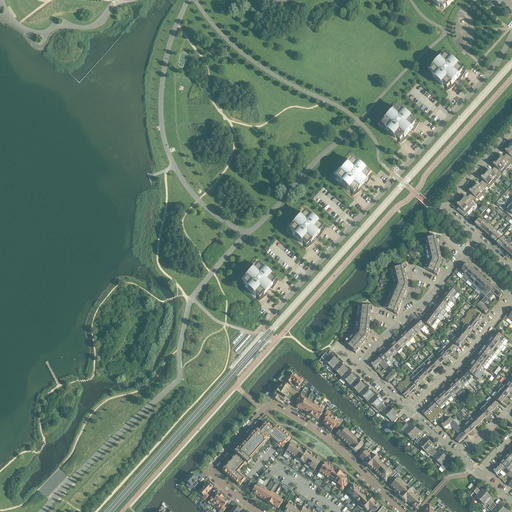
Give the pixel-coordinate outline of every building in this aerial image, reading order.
[(431,0),(440,7),(441,6),(444,8),(446,5),(447,6),(447,7),(453,0),(431,0)] [(448,90),(448,91),(452,88),(455,85),(453,84),(459,77),(461,78),(461,79),(463,75),(466,72),(465,71),(465,72),(462,71),(458,68),(459,67),(460,67),(460,66),(450,57),(450,58),(449,59),(445,56),(442,59),(441,58),(432,68),(433,68),(434,69),(431,72),(434,76),(433,77),(433,76),(433,77),(443,86),(443,85),(444,84),(447,87),(449,90),(448,90)] [(401,143),(405,141),(408,138),(406,136),(412,129),(414,131),(416,128),(419,124),(418,124),(418,125),(415,123),(411,120),(412,119),(413,119),(403,110),(402,111),(398,108),(395,112),(394,111),(394,110),(385,120),(386,121),(386,120),(387,121),(384,125),(387,128),(386,129),(396,138),(397,137),(400,140),(402,142),(401,143)] [(511,162),(511,161),(506,156),(504,158),(501,156),(499,158),(500,158),(498,160),(499,160),(498,161),(507,169),(511,162)] [(354,195),(354,196),(358,193),(361,190),(359,189),(365,182),(367,183),(367,184),(369,180),(371,176),(371,177),(368,176),(364,172),(365,171),(366,172),(366,171),(356,162),(356,163),(355,164),(351,161),(348,164),(347,163),(338,173),(339,173),(340,174),(337,177),(340,181),(339,182),(339,181),(339,182),(349,191),(349,190),(350,189),(353,192),(355,195),(354,195)] [(507,169),(498,161),(498,162),(497,161),(495,163),(493,165),(496,167),(494,169),(501,175),(507,169)] [(501,175),(494,169),(492,171),(489,169),(487,171),(488,171),(486,173),(487,174),(486,174),(495,182),(501,175)] [(495,182),(486,174),(485,175),(485,174),(483,176),(481,178),(483,180),(481,182),(489,189),(495,182)] [(489,189),(481,182),(479,184),(477,182),(475,184),(475,185),(474,187),(475,187),(474,188),(483,196),(487,191),(485,189),(487,187),(489,189)] [(483,196),(474,188),(473,189),(473,188),(471,190),(469,192),(471,193),(469,195),(475,201),(477,199),(478,200),(483,196)] [(475,201),(469,195),(467,198),(465,196),(463,198),(462,200),(463,201),(462,201),(471,209),(475,204),(472,202),(473,200),(475,201)] [(471,209),(462,201),(461,202),(460,201),(459,203),(457,205),(459,207),(456,210),(464,217),(471,209)] [(307,248),(311,245),(314,243),(314,242),(314,243),(312,241),(318,234),(320,236),(322,233),(324,229),(321,228),(317,225),(318,224),(319,224),(309,215),(308,216),(304,213),(301,217),(300,216),(300,215),(291,225),(291,226),(292,225),(293,226),(290,230),(293,233),(292,234),(302,243),(303,242),(306,245),(306,244),(308,247),(307,248)] [(481,217),(475,224),(479,228),(485,221),(481,217)] [(483,231),(489,225),(491,222),(487,219),(485,221),(479,228),(480,227),(483,231)] [(489,225),(483,231),(487,234),(493,228),(489,225)] [(493,228),(487,234),(491,238),(491,239),(497,232),(493,228)] [(495,242),(503,234),(499,230),(497,232),(491,239),(495,242)] [(435,238),(424,240),(421,241),(425,257),(425,260),(424,262),(422,268),(435,273),(434,275),(435,275),(435,274),(437,275),(437,276),(440,269),(437,268),(440,263),(440,260),(436,243),(439,243),(437,236),(435,237),(435,236),(434,236),(435,238)] [(502,237),(496,243),(500,247),(507,240),(502,237)] [(505,250),(511,244),(511,242),(511,241),(508,238),(507,240),(500,247),(501,247),(505,250)] [(463,268),(460,266),(454,273),(461,279),(472,267),(469,265),(467,263),(463,268)] [(402,267),(391,270),(389,270),(391,281),(391,284),(391,287),(382,307),(395,313),(394,314),(395,314),(397,315),(400,308),(402,303),(409,286),(407,272),(405,265),(405,266),(402,266),(402,267)] [(260,300),(260,301),(264,298),(267,295),(265,294),(271,286),(273,288),(273,289),(275,285),(277,281),(277,282),(274,281),(270,277),(271,276),(272,277),(272,276),(262,267),(262,268),(261,269),(257,266),(254,269),(253,268),(244,278),(245,278),(246,279),(242,282),(246,285),(245,286),(245,287),(255,296),(255,295),(256,294),(259,297),(261,300),(260,300)] [(472,267),(461,279),(466,283),(476,271),(474,270),(472,267)] [(476,271),(466,283),(470,287),(481,275),(478,273),(476,271)] [(481,275),(470,287),(475,291),(485,279),(483,278),(481,275)] [(485,279),(475,291),(479,295),(490,283),(487,281),(485,279)] [(490,283),(479,295),(483,299),(485,297),(494,287),(492,286),(490,283)] [(460,295),(451,287),(449,290),(448,291),(447,290),(447,289),(445,288),(443,289),(457,299),(460,295)] [(494,287),(485,297),(489,300),(494,294),(500,298),(502,295),(494,287)] [(457,299),(443,289),(442,291),(445,293),(446,293),(445,295),(444,296),(453,304),(457,299)] [(453,304),(444,296),(443,298),(441,299),(441,298),(438,296),(437,298),(450,308),(453,304)] [(485,297),(483,299),(477,306),(485,313),(488,311),(484,305),(489,300),(485,297)] [(450,308),(437,298),(436,299),(438,302),(439,301),(439,302),(439,303),(437,305),(447,312),(450,308)] [(447,312),(437,305),(436,307),(435,308),(434,307),(434,306),(432,305),(430,306),(444,316),(447,312)] [(370,307),(358,306),(356,306),(354,329),(352,332),(344,341),(354,351),(353,352),(354,352),(356,353),(356,354),(361,348),(368,340),(370,335),(372,319),(372,314),(373,306),(373,307),(370,306),(370,307)] [(444,316),(430,306),(429,308),(432,310),(433,310),(432,312),(431,313),(440,321),(444,316)] [(482,316),(474,310),(472,309),(471,311),(470,310),(468,312),(479,321),(482,316)] [(479,321),(468,312),(466,315),(467,315),(466,318),(476,325),(479,321)] [(503,319),(511,325),(511,322),(511,312),(511,314),(509,312),(503,319)] [(440,321),(431,313),(429,315),(428,316),(428,315),(425,314),(424,315),(437,325),(440,321)] [(437,325),(424,315),(423,316),(425,319),(425,318),(426,319),(426,320),(424,322),(434,329),(437,325)] [(476,325),(466,318),(464,320),(463,319),(464,319),(463,319),(462,321),(464,323),(472,329),(476,325)] [(427,328),(419,320),(417,321),(416,322),(415,321),(413,319),(411,320),(423,332),(427,328)] [(423,332),(411,320),(410,321),(412,324),(413,324),(412,326),(411,327),(417,334),(421,330),(423,332)] [(464,323),(463,323),(460,327),(462,328),(473,336),(474,335),(471,333),(470,332),(471,331),(472,329),(464,323)] [(417,334),(411,327),(409,329),(408,330),(407,329),(407,328),(405,326),(404,327),(413,337),(417,334)] [(413,337),(404,327),(403,327),(402,329),(404,332),(405,331),(405,332),(404,333),(403,334),(409,341),(413,337)] [(473,336),(462,328),(458,332),(466,338),(467,336),(468,335),(469,336),(471,338),(473,336)] [(232,351),(239,357),(240,355),(254,339),(249,334),(246,337),(241,332),(231,343),(236,347),(232,351)] [(466,338),(458,332),(455,336),(453,335),(466,345),(467,343),(465,341),(464,341),(464,340),(466,338)] [(494,334),(492,337),(504,346),(508,341),(496,332),(494,334)] [(409,341),(403,334),(401,336),(400,337),(399,336),(400,336),(397,334),(396,335),(405,345),(409,341)] [(405,345),(396,335),(395,336),(396,339),(397,339),(397,341),(395,342),(401,348),(405,345)] [(466,345),(453,335),(449,339),(459,347),(460,345),(462,344),(462,345),(465,346),(466,345)] [(504,346),(492,337),(490,339),(489,342),(501,351),(504,346)] [(456,349),(448,340),(444,344),(455,356),(457,355),(455,352),(454,352),(454,350),(456,349)] [(401,348),(395,342),(393,344),(392,344),(392,343),(389,341),(388,342),(398,352),(401,348)] [(398,352),(388,342),(387,344),(388,346),(389,346),(390,347),(389,348),(387,349),(394,356),(398,352)] [(501,351),(489,342),(487,344),(485,346),(497,356),(501,351)] [(455,356),(444,344),(440,348),(448,356),(450,355),(451,354),(452,355),(451,355),(454,357),(455,356)] [(497,356),(485,346),(483,349),(481,351),(493,360),(497,356)] [(442,350),(438,354),(448,364),(449,362),(447,359),(446,360),(446,359),(447,358),(448,356),(440,348),(442,350)] [(394,356),(387,349),(386,351),(384,352),(384,351),(381,349),(380,350),(390,360),(394,356)] [(390,360),(380,350),(379,351),(381,354),(382,354),(381,355),(379,357),(386,364),(386,363),(390,360)] [(493,360),(481,351),(480,353),(477,356),(490,365),(493,360)] [(323,363),(327,367),(335,358),(334,356),(332,356),(330,354),(329,356),(326,354),(319,361),(322,364),(323,363)] [(438,354),(434,357),(440,364),(442,362),(443,361),(444,362),(444,363),(446,365),(448,364),(438,354)] [(428,359),(430,361),(440,371),(441,370),(439,367),(438,367),(439,365),(440,364),(434,357),(432,355),(428,359)] [(490,365),(477,356),(476,358),(474,361),(486,370),(490,365)] [(386,364),(379,357),(371,364),(374,368),(379,364),(385,369),(388,366),(386,363),(386,364)] [(335,358),(327,367),(328,366),(332,370),(342,360),(339,358),(338,360),(337,361),(335,358)] [(424,362),(426,365),(433,371),(434,370),(435,369),(436,370),(438,372),(440,371),(430,361),(428,359),(424,362)] [(342,360),(332,370),(331,372),(335,376),(337,374),(344,367),(341,365),(342,364),(344,363),(342,360)] [(486,370),(474,361),(472,363),(470,365),(482,375),(486,370)] [(420,366),(422,368),(432,378),(433,377),(431,374),(431,375),(430,374),(431,373),(433,371),(426,365),(424,362),(420,366)] [(482,375),(470,365),(468,368),(467,370),(479,380),(482,375)] [(344,367),(337,374),(341,378),(350,369),(348,366),(346,368),(347,368),(346,369),(344,367)] [(397,375),(388,366),(385,369),(390,375),(386,380),(389,382),(397,375)] [(416,370),(419,372),(425,379),(426,377),(428,376),(428,377),(428,378),(430,379),(432,378),(422,368),(420,366),(416,370)] [(350,369),(341,378),(345,383),(353,375),(350,373),(351,372),(353,371),(350,369)] [(425,379),(419,372),(416,370),(412,374),(415,376),(424,386),(425,384),(423,382),(422,381),(423,380),(425,379)] [(460,371),(458,372),(470,384),(474,380),(465,372),(464,373),(462,374),(462,373),(460,371)] [(470,384),(458,372),(457,374),(459,376),(460,376),(459,378),(457,379),(464,386),(467,382),(470,384)] [(302,382),(303,381),(300,377),(299,378),(293,373),(289,378),(287,377),(285,379),(290,384),(293,382),(298,387),(300,385),(303,383),(302,382)] [(353,375),(345,383),(346,383),(346,382),(350,386),(350,387),(359,377),(357,375),(355,376),(355,377),(353,375)] [(417,386),(408,376),(405,378),(405,379),(406,378),(406,379),(405,381),(413,390),(417,386)] [(408,376),(417,386),(419,385),(420,384),(420,385),(423,387),(424,386),(415,376),(411,379),(408,376)] [(359,377),(350,387),(354,391),(361,383),(359,381),(359,380),(360,381),(361,379),(359,377)] [(464,386),(457,379),(456,381),(455,382),(454,381),(454,380),(452,378),(450,380),(460,389),(464,386)] [(511,384),(507,381),(505,379),(502,383),(504,385),(511,391),(511,384)] [(460,389),(450,380),(449,381),(451,384),(451,383),(452,384),(451,385),(450,387),(456,393),(460,389)] [(413,390),(405,381),(403,383),(402,382),(400,384),(409,394),(413,390)] [(289,390),(290,387),(283,382),(281,385),(280,385),(277,390),(287,396),(288,394),(287,393),(289,390)] [(361,383),(354,391),(359,395),(368,385),(365,383),(364,385),(363,386),(361,383)] [(511,391),(504,385),(502,383),(498,387),(501,389),(508,395),(509,393),(510,392),(511,393),(511,391)] [(409,394),(400,384),(397,386),(398,386),(399,387),(397,389),(405,397),(409,394)] [(368,385),(359,395),(359,394),(363,398),(363,399),(370,391),(367,389),(368,389),(370,387),(368,385)] [(456,393),(450,387),(448,388),(447,389),(446,388),(444,386),(442,387),(452,397),(456,393)] [(452,397),(442,387),(441,388),(443,391),(444,391),(443,393),(442,394),(448,401),(450,402),(454,399),(452,397)] [(508,395),(501,389),(498,387),(495,392),(508,402),(509,400),(507,398),(506,398),(507,396),(508,395)] [(287,396),(277,390),(274,395),(272,394),(270,397),(277,401),(279,402),(280,399),(283,401),(286,396),(287,396)] [(370,391),(363,399),(367,403),(376,393),(374,391),(373,393),(372,394),(370,391)] [(508,402),(495,392),(492,396),(501,403),(503,401),(504,400),(504,401),(504,402),(507,403),(508,402)] [(376,393),(367,403),(372,407),(380,398),(379,400),(376,398),(377,397),(379,396),(376,393)] [(448,401),(442,394),(440,396),(439,397),(438,396),(439,395),(436,393),(435,394),(444,404),(448,401)] [(303,396),(300,394),(295,402),(298,404),(295,407),(299,410),(306,398),(303,396)] [(444,404),(435,394),(433,396),(435,399),(436,398),(436,399),(436,400),(434,402),(443,411),(440,408),(444,404)] [(498,406),(490,397),(486,401),(497,413),(498,411),(497,409),(496,409),(495,408),(496,407),(498,406)] [(306,398),(299,410),(301,411),(302,410),(306,413),(311,404),(312,402),(306,398)] [(380,398),(372,407),(376,411),(375,411),(378,414),(385,407),(383,405),(384,403),(382,401),(383,399),(380,398)] [(497,413),(486,401),(488,403),(484,407),(490,413),(492,412),(493,411),(494,412),(493,412),(496,414),(497,413)] [(443,411),(434,402),(430,405),(439,414),(440,412),(441,413),(443,411)] [(311,404),(306,413),(307,413),(306,414),(312,418),(313,417),(312,417),(318,408),(319,406),(318,406),(314,403),(313,403),(312,405),(311,404)] [(490,413),(484,407),(482,404),(478,408),(480,410),(490,420),(491,419),(489,416),(488,417),(488,416),(489,415),(490,413)] [(439,414),(430,405),(426,409),(436,419),(438,417),(437,416),(439,414)] [(387,409),(385,407),(378,414),(380,416),(381,415),(385,419),(393,411),(392,408),(391,409),(388,407),(387,409)] [(322,414),(321,413),(323,411),(318,408),(312,417),(313,417),(317,420),(320,416),(322,414)] [(436,419),(426,409),(422,413),(431,422),(433,420),(433,421),(436,419)] [(490,420),(480,410),(476,414),(482,421),(484,419),(485,418),(486,419),(485,419),(488,421),(490,420)] [(323,417),(324,418),(325,418),(321,424),(326,428),(334,418),(334,417),(330,414),(330,413),(327,411),(323,417)] [(393,411),(385,419),(389,423),(388,424),(391,426),(398,419),(396,417),(397,415),(395,413),(396,412),(393,411)] [(482,421),(476,414),(472,418),(482,428),(483,426),(481,424),(480,423),(481,422),(482,421)] [(458,426),(450,417),(442,425),(444,428),(450,424),(455,430),(458,426)] [(334,427),(336,428),(337,429),(341,423),(334,418),(326,428),(331,431),(334,427)] [(482,428),(472,418),(468,422),(475,428),(476,427),(477,426),(478,427),(480,429),(482,428)] [(236,454),(222,470),(235,482),(236,481),(237,482),(236,483),(239,486),(245,480),(237,473),(269,437),(282,448),(290,439),(287,436),(287,435),(285,434),(283,432),(280,429),(278,427),(278,428),(274,424),(272,428),(266,422),(258,431),(257,429),(253,433),(255,434),(253,436),(252,435),(253,436),(251,438),(250,437),(244,443),(245,444),(244,446),(243,445),(242,445),(244,446),(242,448),(241,447),(238,450),(237,450),(237,449),(237,450),(236,451),(236,452),(235,451),(234,452),(234,453),(236,454)] [(475,428),(468,422),(464,425),(474,435),(475,434),(473,431),(472,431),(473,430),(475,428)] [(409,427),(406,424),(400,431),(402,434),(404,432),(409,436),(416,429),(414,426),(413,427),(411,425),(409,427)] [(464,425),(461,429),(460,429),(467,436),(468,434),(470,433),(470,434),(472,436),(474,435),(464,425)] [(461,429),(458,426),(455,430),(460,435),(456,441),(459,443),(467,436),(460,429),(461,429)] [(343,431),(341,429),(336,435),(341,439),(348,432),(345,429),(343,431)] [(419,430),(416,429),(409,436),(415,442),(413,444),(420,437),(418,435),(420,433),(418,431),(419,430)] [(348,432),(341,439),(346,444),(353,436),(354,435),(350,432),(349,433),(348,432)] [(353,436),(346,444),(351,449),(359,440),(355,436),(354,437),(353,436)] [(423,440),(420,437),(413,444),(417,447),(418,446),(422,450),(430,442),(428,439),(427,440),(425,438),(423,440)] [(363,444),(359,440),(351,449),(356,453),(363,444)] [(430,442),(422,450),(426,454),(425,455),(428,458),(435,451),(432,448),(434,446),(432,444),(432,443),(430,442)] [(296,446),(291,443),(289,447),(288,446),(287,449),(284,454),(289,457),(296,446)] [(300,449),(296,446),(289,457),(290,455),(295,458),(302,448),(301,448),(300,449)] [(306,451),(304,450),(304,449),(302,448),(295,458),(300,461),(306,451)] [(371,453),(371,454),(373,452),(369,448),(365,452),(363,450),(357,455),(363,461),(371,453)] [(311,455),(306,451),(300,461),(304,464),(303,466),(311,455)] [(438,454),(435,451),(428,458),(431,461),(432,460),(436,464),(444,456),(443,453),(441,454),(439,452),(438,454)] [(375,457),(371,454),(371,453),(363,461),(367,466),(375,457)] [(311,455),(303,466),(308,469),(315,459),(310,456),(311,455)] [(511,464),(511,458),(508,455),(506,457),(505,458),(505,457),(505,456),(502,455),(501,456),(511,465),(511,464)] [(444,456),(436,464),(440,468),(439,470),(442,473),(449,465),(447,462),(448,460),(446,458),(447,457),(444,456)] [(511,465),(501,456),(500,457),(502,460),(503,460),(502,461),(501,463),(508,469),(510,471),(511,468),(511,465)] [(379,461),(375,457),(367,466),(371,470),(372,469),(379,461)] [(315,459),(308,469),(313,472),(316,468),(318,466),(317,465),(320,462),(315,459)] [(384,465),(384,464),(380,460),(379,461),(372,469),(376,473),(384,465)] [(323,475),(329,466),(325,463),(322,467),(320,469),(320,470),(319,472),(323,475)] [(508,469),(501,463),(493,471),(496,474),(501,470),(507,475),(510,471),(508,469)] [(380,477),(389,468),(385,464),(384,464),(384,465),(376,473),(380,477)] [(327,478),(334,469),(329,466),(323,475),(327,478)] [(393,472),(389,468),(380,477),(386,483),(389,480),(387,478),(388,476),(390,475),(391,473),(392,472),(393,472)] [(332,481),(338,472),(334,469),(327,478),(328,479),(328,478),(332,481)] [(336,485),(343,475),(338,472),(332,481),(332,482),(336,485)] [(195,481),(198,479),(194,476),(194,477),(191,474),(185,481),(191,486),(194,488),(198,483),(195,481)] [(345,476),(343,475),(336,485),(337,484),(341,487),(339,489),(342,491),(347,484),(345,483),(346,480),(344,478),(345,476)] [(394,490),(403,481),(398,477),(397,479),(395,480),(394,482),(393,483),(390,481),(388,484),(394,490)] [(398,495),(407,485),(403,481),(394,490),(398,494),(397,495),(398,495)] [(204,501),(209,495),(207,493),(212,488),(210,486),(210,485),(208,483),(207,484),(206,482),(203,486),(204,487),(199,492),(203,496),(202,498),(204,501)] [(256,496),(262,485),(258,482),(255,486),(253,489),(251,493),(256,496)] [(260,498),(265,490),(267,488),(262,485),(256,496),(260,498)] [(349,498),(357,489),(353,485),(345,495),(349,498)] [(402,499),(411,488),(407,485),(398,495),(402,499)] [(406,503),(415,492),(411,488),(402,499),(404,501),(403,501),(406,503)] [(354,501),(362,493),(357,489),(349,498),(350,498),(354,501)] [(480,492),(477,489),(470,496),(474,500),(475,498),(479,502),(487,494),(486,491),(484,492),(482,490),(480,492)] [(264,501),(269,493),(265,490),(260,498),(264,501)] [(269,504),(275,493),(271,491),(269,493),(264,501),(269,504)] [(411,505),(419,496),(415,492),(406,503),(407,501),(407,502),(411,505)] [(273,506),(278,498),(280,496),(275,493),(269,504),(273,506)] [(358,505),(367,496),(367,495),(366,496),(362,493),(354,501),(358,505)] [(215,508),(223,498),(218,494),(215,498),(212,496),(207,503),(210,505),(210,504),(215,508)] [(490,495),(487,494),(479,502),(484,506),(483,507),(487,511),(493,503),(490,500),(491,498),(489,496),(490,495)] [(362,509),(371,499),(367,496),(358,505),(359,504),(363,508),(362,509)] [(421,502),(424,500),(419,496),(411,505),(415,509),(418,506),(421,502)] [(225,499),(223,498),(215,508),(219,511),(218,511),(223,511),(226,509),(224,507),(226,504),(226,503),(227,502),(225,500),(225,499)] [(283,501),(278,498),(273,506),(275,507),(278,509),(280,505),(280,506),(282,503),(282,502),(283,501)] [(365,511),(367,511),(375,503),(371,499),(362,509),(365,511)] [(285,509),(283,511),(289,511),(293,504),(288,502),(287,505),(286,505),(285,508),(285,509)] [(377,510),(379,507),(375,503),(367,511),(368,511),(367,511),(375,511),(377,510)] [(497,507),(493,503),(487,511),(488,511),(500,511),(504,508),(502,506),(501,506),(499,505),(497,507)]
